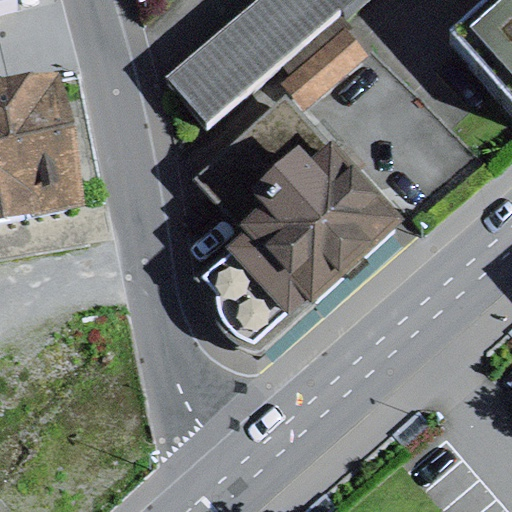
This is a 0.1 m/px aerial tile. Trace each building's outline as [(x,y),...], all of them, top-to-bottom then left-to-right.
[(0,0),(0,16),(21,12),(18,0),(0,0)] [(362,0),(264,0),(166,83),(208,133),(362,0)] [(511,0),(495,0),(449,41),(511,110),(511,0)] [(282,85),(305,114),(369,57),(346,31),(282,85)] [(0,228),(86,215),(62,79),(0,92),(0,228)] [(247,355),(264,358),(404,231),(288,103),(196,183),(243,233),(196,281),(214,302),(217,323),(230,343),(247,355)] [(0,370),(0,493),(51,445),(23,414),(78,357),(55,332),(24,364),(14,357),(0,370)]
